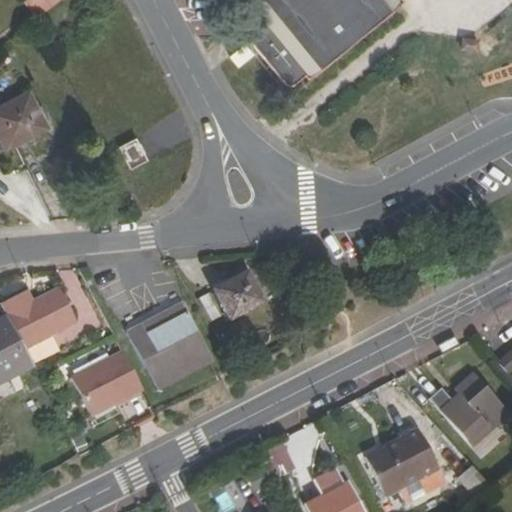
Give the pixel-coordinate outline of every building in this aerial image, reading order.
[(26,0),(23,3),(35,20),(60,0),(26,0)] [(231,0),(256,31),(242,43),(242,50),(276,93),(285,94),(297,85),(298,87),(387,16),(386,14),(403,0),(231,0)] [(48,128),(30,92),(0,107),(0,146),(3,152),(48,128)] [(146,161),(135,139),(118,148),(128,170),(146,161)] [(511,194),(499,201),(510,221),(511,219),(511,194)] [(246,274),(211,292),(227,323),(263,304),(246,274)] [(8,325),(30,364),(56,351),(49,338),(75,325),(58,291),(32,305),(25,308),(19,296),(0,305),(0,308),(5,318),(8,325)] [(25,308),(32,305),(26,293),(19,296),(25,308)] [(221,322),(208,297),(195,304),(208,329),(221,322)] [(156,393),(211,364),(181,306),(126,335),(156,393)] [(0,329),(8,325),(5,318),(0,320),(0,329)] [(0,379),(30,364),(8,325),(0,329),(0,379)] [(508,357),(499,365),(505,372),(511,366),(511,349),(506,355),(508,357)] [(85,421),(136,394),(116,357),(65,383),(85,421)] [(0,379),(0,387),(33,371),(30,365),(0,379)] [(421,370),(408,380),(424,400),(436,390),(421,370)] [(440,389),(428,399),(472,448),(509,416),(472,373),(454,389),(458,394),(450,401),(440,389)] [(416,430),(364,458),(385,498),(398,491),(404,503),(444,482),(416,430)] [(470,466),(456,478),(478,504),(493,493),(470,466)] [(362,511),(347,483),(304,506),(307,511),(362,511)]
